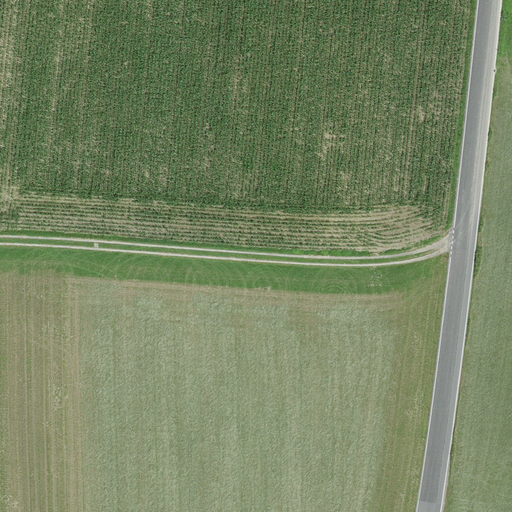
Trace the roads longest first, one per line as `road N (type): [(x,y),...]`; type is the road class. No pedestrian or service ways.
road 1 (unclassified): [(487,0),(427,511)]
road 2 (track): [(0,238),(337,261),(431,252),(462,238)]
